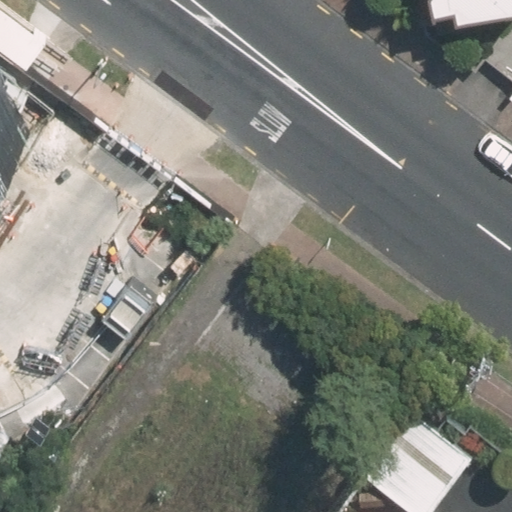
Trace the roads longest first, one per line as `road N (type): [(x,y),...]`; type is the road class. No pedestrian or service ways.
road 1 (tertiary): [(237,50),(511,254)]
road 2 (tertiary): [(237,50),(116,0)]
